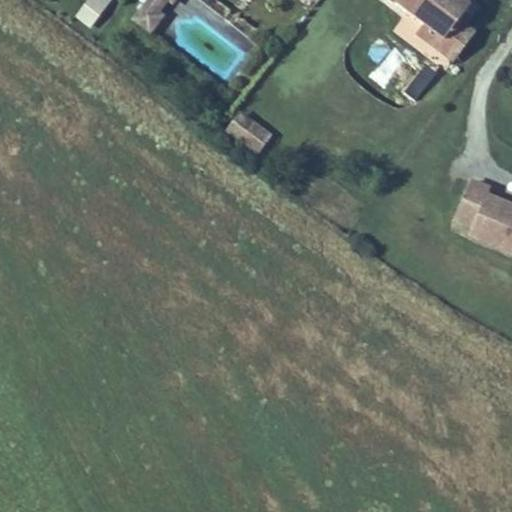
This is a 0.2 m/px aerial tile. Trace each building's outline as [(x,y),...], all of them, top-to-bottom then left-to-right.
[(88,28),(111,0),(87,0),(74,17),(88,28)] [(155,10),(162,0),(146,0),(145,2),(155,10)] [(469,2),(465,0),(389,0),(424,24),(444,38),(458,18),(469,2)] [(149,29),(160,14),(155,10),(145,2),(133,17),(149,29)] [(458,18),(444,38),(424,24),(415,36),(452,61),(474,30),(458,18)] [(224,130),(257,154),(271,135),(239,111),(224,130)] [(489,185),(469,177),(451,219),(470,227),(466,235),(511,253),(511,201),(487,192),(489,185)]
